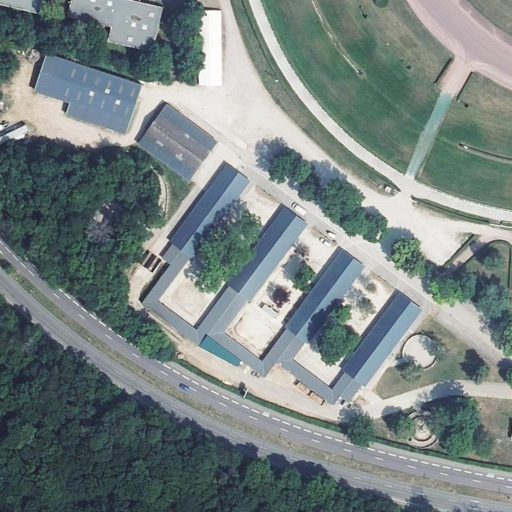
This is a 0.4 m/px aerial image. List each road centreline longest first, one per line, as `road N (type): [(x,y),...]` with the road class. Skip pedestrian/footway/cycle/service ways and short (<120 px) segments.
road 1 (tertiary): [(511,487),(319,442),(227,406),(116,342),(0,241)]
road 2 (tertiary): [(0,275),(113,370),(230,434),(353,477),(511,511)]
